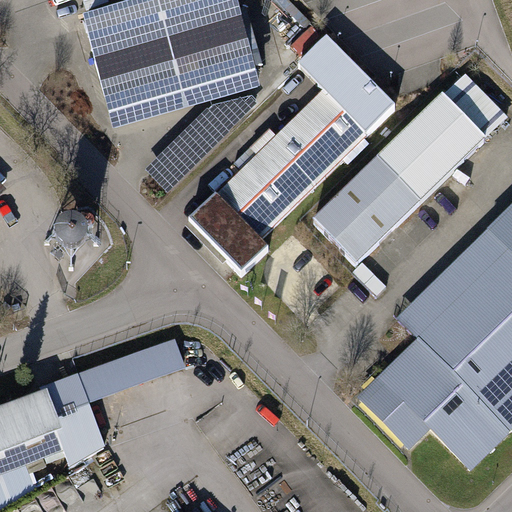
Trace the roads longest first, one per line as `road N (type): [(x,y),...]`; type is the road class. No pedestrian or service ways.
road 1 (residential): [(182,253),(431,511)]
road 2 (residential): [(0,65),(182,253)]
road 3 (residential): [(182,253),(106,298),(0,338)]
